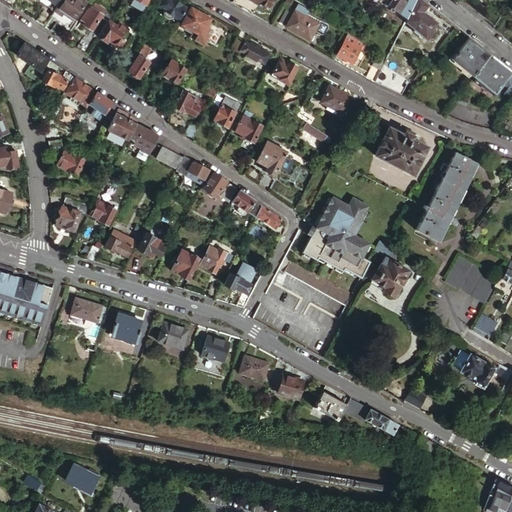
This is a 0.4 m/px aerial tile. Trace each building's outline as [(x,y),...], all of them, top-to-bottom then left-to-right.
[(81,0),(60,0),(54,9),(62,14),(64,11),(75,18),(86,3),(81,0)] [(179,19),(187,8),(176,0),(161,0),(158,4),(179,19)] [(407,16),(413,6),(405,0),(390,0),(387,4),(398,13),(400,11),(407,16)] [(423,12),(427,5),(420,0),(416,0),(413,6),(407,16),(404,21),(413,28),(413,31),(417,34),(420,33),(422,35),(429,26),(432,29),(437,22),(423,12)] [(494,27),(502,16),(482,0),(461,0),(461,1),(494,27)] [(102,7),(96,3),(90,11),(88,10),(82,19),(85,21),(84,24),(92,29),(103,14),(99,11),(102,7)] [(286,9),(279,21),(310,39),(318,22),(305,15),(308,9),(298,3),(293,13),(286,9)] [(204,44),(212,28),(205,24),(209,18),(191,8),(183,24),(186,25),(193,30),(192,33),(190,36),(204,44)] [(36,20),(43,25),(50,14),(43,9),(36,20)] [(108,19),(97,36),(106,42),(108,39),(120,47),(125,38),(123,36),(128,28),(119,22),(117,25),(108,19)] [(497,30),(504,36),(511,26),(511,24),(505,19),(497,30)] [(426,37),(432,29),(429,26),(422,35),(426,37)] [(352,62),(364,42),(349,32),(337,54),(352,62)] [(77,48),(85,53),(94,41),(85,35),(77,48)] [(240,50),(245,41),(237,37),(232,48),(239,52),(240,50)] [(452,58),(474,75),(490,54),(468,37),(452,58)] [(249,43),(245,41),(240,50),(248,53),(247,55),(259,60),(259,58),(266,62),(270,53),(265,50),(266,47),(251,40),(249,43)] [(25,72),(37,81),(44,68),(49,59),(24,42),(17,54),(31,64),(25,72)] [(145,43),(128,68),(131,70),(130,71),(140,77),(149,61),(145,58),(152,48),(145,43)] [(374,80),(384,62),(386,56),(379,51),(367,76),(374,80)] [(496,92),(511,72),(490,54),(474,75),(496,92)] [(180,64),(173,58),(163,72),(177,82),(187,69),(185,67),(186,65),(181,62),(180,64)] [(297,68),(279,58),(271,74),(289,84),(297,68)] [(49,59),(44,68),(48,70),(55,74),(56,72),(59,66),(49,59)] [(374,80),(403,94),(409,80),(384,62),(374,80)] [(69,81),(72,75),(65,70),(62,77),(60,76),(61,75),(56,72),(55,74),(48,70),(43,80),(55,86),(55,85),(63,89),(67,80),(69,81)] [(90,102),(96,91),(75,77),(66,92),(88,106),(90,102)] [(142,92),(149,97),(158,83),(152,78),(142,92)] [(206,94),(214,98),(218,88),(211,84),(206,94)] [(344,112),(352,97),(330,85),(322,101),(329,105),(331,103),(337,106),(336,109),(344,112)] [(182,88),(173,105),(183,110),(185,109),(195,114),(202,98),(182,88)] [(117,106),(96,91),(90,102),(104,112),(102,115),(110,120),(117,106)] [(455,101),(445,114),(459,120),(474,125),(492,129),(502,114),(478,110),(466,106),(455,101)] [(237,111),(223,103),(216,117),(219,119),(220,121),(229,125),(237,111)] [(328,108),(335,111),(336,109),(337,106),(331,103),(329,105),(328,108)] [(119,107),(109,130),(120,136),(115,147),(121,151),(128,137),(136,122),(138,119),(119,107)] [(265,124),(245,112),(236,129),(247,135),(243,142),(252,147),(265,124)] [(0,115),(0,134),(9,132),(3,115),(0,116),(0,115)] [(147,153),(157,134),(136,122),(128,137),(135,141),(133,144),(140,147),(139,149),(147,153)] [(186,134),(193,138),(199,126),(192,122),(186,134)] [(329,142),(331,137),(307,122),(303,128),(323,140),(324,139),(329,142)] [(404,134),(389,126),(374,155),(384,160),(386,157),(404,166),(402,169),(413,174),(427,146),(412,138),(414,134),(406,130),(404,134)] [(49,140),(50,148),(64,146),(63,138),(49,140)] [(23,147),(21,139),(5,141),(6,146),(0,146),(0,165),(5,165),(5,166),(17,165),(14,148),(23,147)] [(287,151),(267,140),(257,159),(267,164),(265,168),(275,173),(287,151)] [(178,166),(184,155),(184,154),(163,143),(157,156),(178,166)] [(143,160),(147,153),(139,149),(136,156),(143,160)] [(478,161),(455,149),(415,229),(437,241),(478,161)] [(77,176),(84,163),(87,157),(74,150),(72,154),(65,151),(58,165),(77,176)] [(205,180),(210,169),(209,168),(184,155),(178,166),(176,169),(185,175),(188,170),(205,180)] [(95,169),(98,163),(87,157),(84,163),(95,169)] [(217,197),(228,181),(214,172),(204,187),(211,192),(209,193),(214,197),(215,195),(217,197)] [(73,180),(72,187),(94,189),(95,183),(73,180)] [(1,183),(0,182),(0,211),(7,213),(11,193),(1,191),(2,187),(0,186),(1,183)] [(230,201),(238,187),(230,182),(223,197),(230,201)] [(248,211),(256,216),(257,214),(262,204),(241,190),(233,201),(241,206),(239,209),(240,212),(243,214),(247,214),(248,211)] [(360,277),(368,261),(362,257),(370,242),(355,234),(370,207),(352,198),(348,205),(332,196),(315,226),(312,225),(307,234),(310,236),(301,251),(316,259),(317,257),(342,271),(344,268),(360,277)] [(82,203),(67,198),(64,206),(62,205),(57,222),(66,225),(65,228),(75,230),(81,212),(79,211),(82,203)] [(97,198),(89,213),(101,220),(100,221),(108,225),(116,209),(97,198)] [(277,227),(282,217),(262,204),(257,214),(277,227)] [(135,236),(112,228),(104,246),(114,250),(115,249),(128,254),(135,236)] [(160,243),(146,235),(138,251),(149,257),(152,253),(160,257),(167,242),(162,239),(160,243)] [(86,258),(94,261),(100,249),(92,246),(86,258)] [(217,250),(209,246),(202,260),(213,266),(212,268),(216,271),(221,262),(225,265),(227,261),(231,263),(234,256),(219,248),(217,250)] [(183,278),(188,281),(200,259),(181,251),(173,270),(184,275),(183,278)] [(483,302),(498,276),(459,253),(443,280),(483,302)] [(284,271),(346,305),(353,291),(291,257),(284,271)] [(511,260),(507,267),(506,267),(501,277),(511,282),(511,260)] [(369,275),(371,278),(385,287),(384,290),(394,296),(409,270),(394,261),(390,269),(385,265),(381,271),(376,267),(373,269),(369,275)] [(244,292),(237,305),(244,307),(250,295),(247,293),(252,284),(250,283),(258,269),(247,264),(239,277),(231,273),(225,284),(235,290),(236,287),(244,292)] [(51,288),(0,272),(0,313),(39,326),(51,288)] [(385,287),(371,278),(369,281),(384,290),(385,287)] [(215,298),(220,288),(213,284),(207,296),(215,298)] [(101,305),(74,297),(69,314),(96,322),(101,305)] [(482,312),(475,324),(482,328),(489,316),(482,312)] [(138,320),(117,313),(111,334),(134,341),(136,335),(137,334),(139,330),(136,328),(138,320)] [(187,330),(163,322),(157,341),(181,348),(187,330)] [(511,333),(511,329),(507,327),(500,340),(507,344),(511,333)] [(442,328),(439,334),(448,339),(452,332),(442,328)] [(228,342),(206,335),(200,354),(222,361),(228,342)] [(465,358),(468,353),(459,348),(450,365),(458,370),(460,367),(457,365),(462,356),(465,358)] [(494,367),(469,352),(468,353),(465,358),(462,356),(457,365),(460,367),(458,370),(458,371),(473,379),(474,383),(480,387),(483,385),(494,367)] [(270,382),(274,368),(267,366),(268,363),(244,355),(238,372),(270,382)] [(302,381),(282,374),(277,391),(297,398),(302,381)] [(412,383),(404,398),(418,406),(426,392),(412,383)] [(342,407),(345,402),(323,389),(313,405),(335,418),(342,407)] [(375,409),(349,396),(345,402),(342,407),(361,419),(363,416),(394,432),(399,422),(375,409)] [(264,402),(259,420),(269,421),(274,406),(264,402)] [(480,444),(487,448),(495,435),(487,431),(480,444)] [(426,436),(421,434),(418,441),(431,448),(434,441),(426,436)] [(98,475),(75,464),(67,481),(76,486),(77,484),(90,491),(98,475)] [(35,488),(39,482),(26,473),(22,479),(35,488)] [(140,511),(152,488),(121,473),(103,509),(109,511),(140,511)] [(511,484),(511,485),(498,477),(487,503),(496,509),(500,503),(507,507),(511,510),(511,484)] [(51,511),(52,511),(54,506),(48,503),(46,508),(38,504),(34,511),(51,511)]
